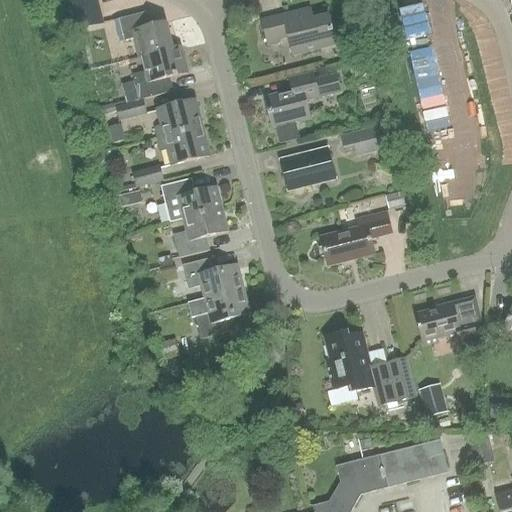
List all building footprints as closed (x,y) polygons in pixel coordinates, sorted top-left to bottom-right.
[(67,0),(75,31),(99,25),(92,0),(67,0)] [(293,56),(335,46),(328,16),(313,20),(310,10),(262,22),(268,46),(289,41),(293,56)] [(173,50),(173,49),(166,23),(148,28),(145,14),(118,20),(124,42),(133,40),(138,59),(173,50)] [(181,47),(173,49),(173,50),(138,59),(141,58),(145,73),(132,76),(138,102),(173,93),(170,79),(187,74),(181,47)] [(336,75),(314,80),(313,75),(289,81),(292,93),(265,100),(272,129),(276,128),(280,143),(298,139),(294,123),(309,119),(305,101),(340,92),(336,75)] [(103,117),(117,114),(119,122),(146,116),(143,102),(137,103),(136,101),(101,109),(103,117)] [(157,140),(201,129),(194,101),(157,110),(162,127),(154,129),(157,140)] [(378,128),(339,138),(342,150),(352,147),(355,159),(384,151),(378,128)] [(209,157),(201,129),(157,140),(160,152),(167,150),(172,167),(209,157)] [(335,181),(327,150),(312,153),(281,161),(289,192),(335,181)] [(118,189),(119,193),(163,182),(159,167),(131,174),(134,186),(118,189)] [(183,220),(222,211),(216,188),(194,193),(191,180),(161,188),(170,224),(183,221),(183,220)] [(228,233),(222,211),(183,220),(183,221),(186,233),(173,236),(179,259),(209,252),(206,239),(228,233)] [(370,240),(391,235),(386,213),(355,221),(357,229),(320,238),(328,268),(374,256),(370,240)] [(205,300),(242,291),(236,266),(213,272),(210,260),(182,267),(188,290),(202,287),(205,300)] [(249,316),(242,291),(205,300),(209,314),(195,317),(201,341),(228,334),(225,322),(249,316)] [(473,301),(414,316),(422,347),(438,343),(437,339),(445,337),(446,341),(457,338),(460,347),(478,343),(472,322),(478,320),(473,301)] [(511,308),(502,334),(511,337),(511,308)] [(378,408),(415,398),(405,360),(371,368),(362,334),(348,338),(347,333),(324,339),(329,361),(326,362),(333,391),(350,387),(352,394),(373,388),(378,408)] [(179,357),(175,341),(159,345),(163,361),(179,357)] [(426,419),(447,413),(439,386),(419,391),(426,419)] [(474,466),(493,462),(486,435),(467,440),(474,466)] [(439,441),(427,444),(430,457),(443,454),(439,441)] [(351,511),(361,496),(436,477),(430,457),(427,444),(336,467),(340,484),(328,503),(312,507),(313,511),(351,511)] [(511,511),(511,492),(496,496),(499,511),(511,511)]
